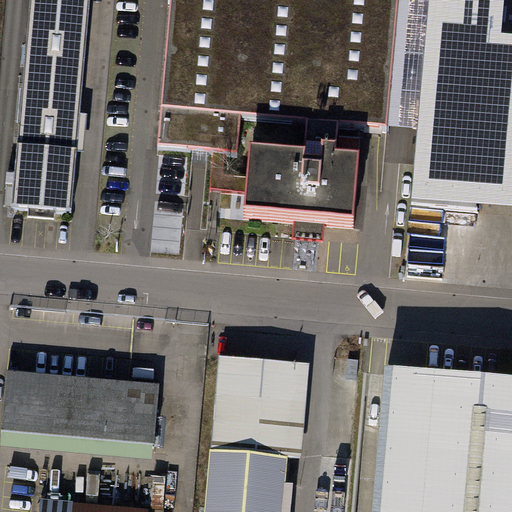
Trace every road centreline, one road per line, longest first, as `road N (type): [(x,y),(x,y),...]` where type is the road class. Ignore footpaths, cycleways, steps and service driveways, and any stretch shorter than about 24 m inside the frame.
road 1 (residential): [(511,320),(0,274)]
road 2 (unknown): [(399,283),(410,0)]
road 3 (unknown): [(163,0),(139,260)]
